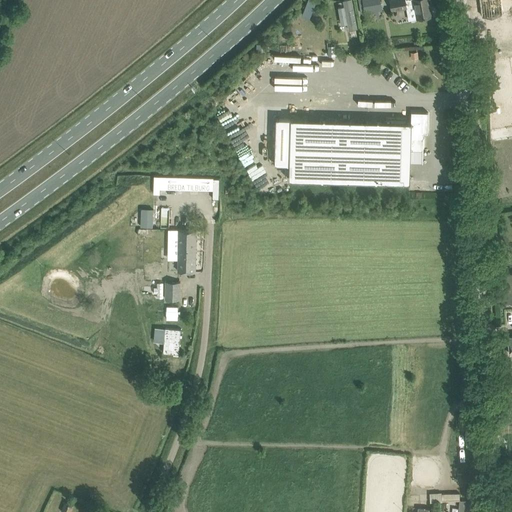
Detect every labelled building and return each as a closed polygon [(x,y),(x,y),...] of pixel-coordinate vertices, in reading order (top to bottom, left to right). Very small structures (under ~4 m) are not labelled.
[(343,0),(345,5),(339,6),(342,24),(348,23),(349,29),(358,27),(353,0),(343,0)] [(380,0),(363,0),(365,12),(382,9),(380,0)] [(390,0),(392,10),(407,7),(409,20),(417,18),(432,15),(430,3),(428,3),(427,0),(390,0)] [(480,0),(483,16),(509,13),(508,8),(509,8),(507,0),(480,0)] [(290,179),(410,182),(411,150),(422,150),(422,151),(423,151),(424,137),(423,137),(423,138),(421,138),(421,132),(428,133),(428,112),(412,111),(411,122),(405,122),(405,120),(406,120),(406,119),(386,118),(386,119),(386,121),(276,118),(275,163),(290,164),(290,179)] [(115,193),(120,193),(120,202),(133,203),(135,177),(116,175),(115,193)] [(112,213),(111,225),(139,226),(140,214),(112,213)] [(195,271),(196,258),(196,230),(179,229),(178,271),(195,271)] [(152,242),(145,242),(144,261),(151,262),(152,242)] [(119,267),(135,268),(136,257),(120,257),(119,267)] [(511,271),(502,272),(504,302),(511,301),(511,271)] [(165,301),(180,301),(180,281),(165,281),(165,301)] [(165,329),(163,353),(179,354),(180,337),(182,337),(182,334),(181,334),(181,330),(165,329)] [(466,414),(458,415),(459,428),(467,427),(466,414)] [(429,501),(441,501),(441,492),(429,492),(429,501)] [(441,492),(441,499),(460,500),(460,493),(441,492)] [(66,500),(61,511),(71,511),(75,504),(66,500)] [(458,511),(470,511),(471,508),(472,508),(472,500),(462,500),(462,508),(459,508),(458,511)]
